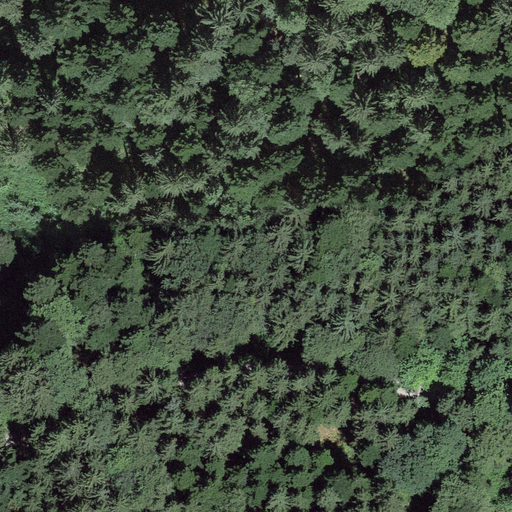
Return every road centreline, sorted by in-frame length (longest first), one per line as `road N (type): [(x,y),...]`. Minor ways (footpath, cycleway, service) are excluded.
road 1 (track): [(511,401),(356,377),(218,372),(0,445)]
road 2 (track): [(0,35),(136,0)]
